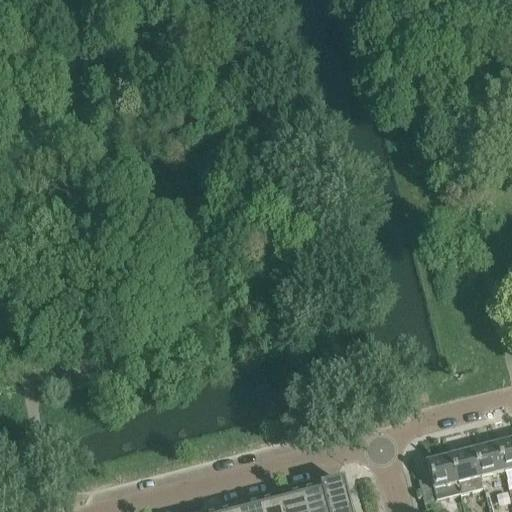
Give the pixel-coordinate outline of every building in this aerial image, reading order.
[(511,445),(497,450),(504,478),(511,475),(511,445)] [(497,450),(474,456),(481,484),(504,478),(497,450)] [(474,456),(450,462),(460,500),(483,494),(481,484),(474,456)] [(430,483),(418,486),(424,509),(460,500),(450,462),(426,468),(430,483)] [(350,511),(343,486),(322,492),(326,511),(350,511)] [(326,511),(322,492),(300,498),(304,511),(326,511)] [(304,511),(300,498),(279,503),(281,511),(304,511)] [(281,511),(279,503),(259,508),(259,511),(281,511)]
